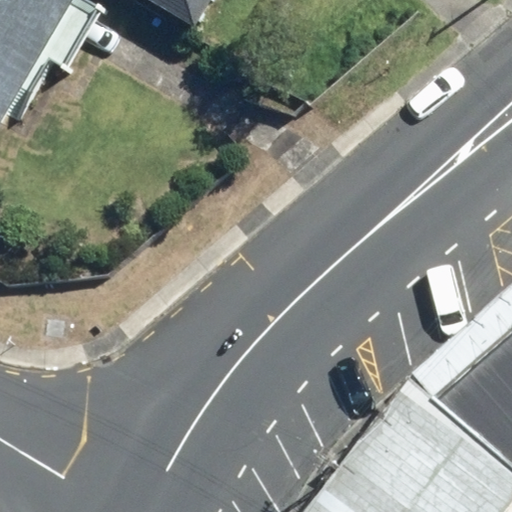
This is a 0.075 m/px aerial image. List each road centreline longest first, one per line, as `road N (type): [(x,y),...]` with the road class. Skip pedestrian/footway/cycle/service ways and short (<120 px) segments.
road 1 (tertiary): [(511,100),(336,252),(222,369),(177,434),(146,505)]
road 2 (residential): [(0,433),(146,505)]
